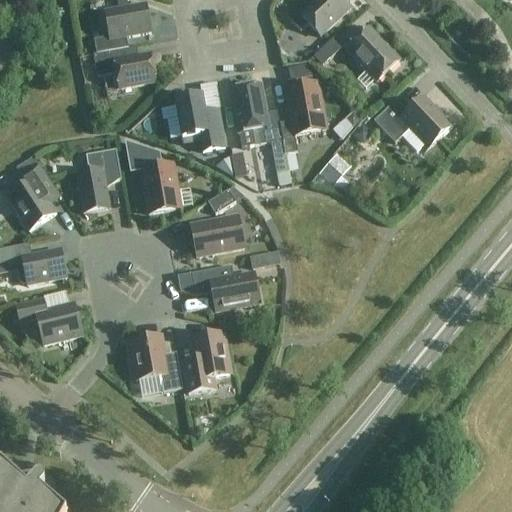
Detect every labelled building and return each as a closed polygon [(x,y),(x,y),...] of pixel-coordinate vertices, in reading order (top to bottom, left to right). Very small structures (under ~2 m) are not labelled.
[(321,0),(310,10),(302,2),(285,18),(300,34),(308,27),(320,40),(350,11),(339,0),(321,0)] [(104,15),(109,40),(94,43),(96,56),(127,51),(126,40),(150,36),(145,8),(104,15)] [(368,31),(346,52),(376,85),(399,63),(368,31)] [(335,39),(313,60),(322,69),(344,48),(335,39)] [(97,80),(116,76),(119,92),(155,85),(150,59),(138,61),(136,49),(127,51),(96,56),(93,57),(97,80)] [(279,126),(285,157),(297,155),(294,139),(326,133),(317,86),(285,92),(291,124),(279,126)] [(288,174),(285,157),(279,126),(277,114),(265,116),(260,89),(231,94),(241,151),(255,149),(261,147),(271,146),(276,177),(288,174)] [(175,105),(182,142),(199,139),(202,155),(225,151),(218,113),(204,115),(201,100),(175,105)] [(395,104),(373,124),(395,146),(410,131),(429,151),(451,130),(422,101),(407,116),(395,104)] [(173,168),(162,169),(160,156),(131,147),(124,145),(129,175),(141,173),(148,217),(181,212),(173,168)] [(76,177),(83,217),(110,212),(105,186),(121,183),(115,153),(86,159),(88,175),(76,177)] [(333,190),(350,170),(336,157),(318,178),(333,190)] [(27,187),(7,201),(29,234),(56,216),(37,188),(47,181),(39,168),(21,179),(27,187)] [(73,189),(64,192),(69,208),(79,205),(73,189)] [(228,193),(208,206),(215,218),(235,205),(228,193)] [(237,219),(191,228),(197,261),(243,252),(237,219)] [(0,252),(0,271),(23,267),(24,273),(18,274),(21,287),(26,286),(27,289),(66,281),(60,253),(31,259),(29,247),(0,252)] [(231,269),(191,277),(194,295),(211,292),(215,315),(259,307),(254,277),(233,281),(231,269)] [(44,302),(15,309),(19,327),(37,323),(43,349),(82,339),(74,307),(46,314),(44,302)] [(196,368),(183,371),(188,397),(215,392),(213,381),(230,378),(222,336),(191,342),(196,368)] [(161,339),(130,345),(133,362),(131,363),(135,384),(138,383),(141,400),(163,396),(182,392),(177,364),(164,366),(163,358),(165,358),(161,339)] [(60,511),(53,505),(50,502),(51,501),(51,499),(52,497),(52,495),(52,493),(52,491),(52,489),(52,488),(52,486),(51,484),(50,482),(49,481),(48,479),(47,478),(46,476),(44,475),(43,474),(39,472),(36,471),(34,471),(30,471),(26,471),(23,472),(21,473),(19,474),(16,476),(14,479),(2,469),(1,468),(0,467),(0,511),(60,511)]
